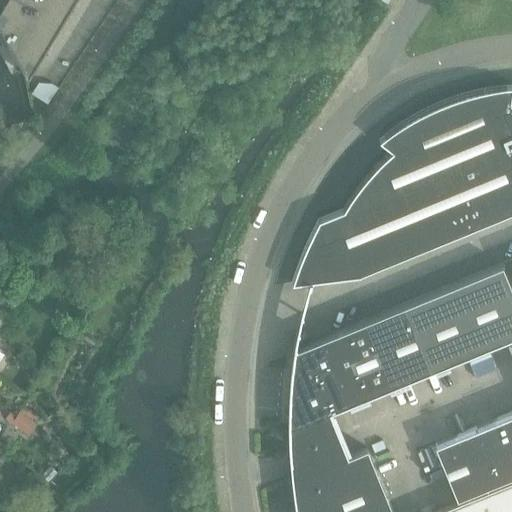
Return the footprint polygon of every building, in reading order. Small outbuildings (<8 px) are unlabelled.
[(0,0),(0,25),(23,68),(27,75),(72,0),(0,0)] [(38,82),(31,93),(47,104),(58,87),(52,83),(38,82)] [(296,270),(294,277),(292,283),(308,281),(361,275),(511,212),(511,101),(510,102),(511,90),(511,85),(506,86),(499,87),(493,88),(486,89),(478,90),(468,93),(460,95),(453,97),(445,100),(441,102),(433,105),(426,108),(417,113),(408,118),(399,124),(393,129),(387,134),(379,140),(392,150),(384,158),(376,166),(370,172),(363,180),(360,185),(353,193),(347,203),(343,210),(319,219),(314,229),(311,235),(306,245),(304,251),(299,264),(296,270)] [(31,251),(34,243),(28,241),(25,249),(31,251)] [(289,388),(288,420),(289,452),(291,451),(291,450),(291,448),(308,441),(307,440),(301,423),(329,412),(510,337),(511,336),(511,288),(502,264),(293,349),(293,352),(293,354),(292,356),(289,388)] [(0,278),(0,295),(7,300),(15,289),(0,278)] [(12,296),(6,305),(12,309),(18,300),(12,296)] [(511,411),(438,442),(435,444),(457,497),(511,474),(511,336),(510,337),(511,341),(511,411)] [(29,434),(37,422),(31,419),(34,415),(22,406),(11,422),(29,434)] [(291,451),(289,452),(289,453),(291,475),(291,477),(292,480),(293,494),(296,509),(297,509),(296,500),(306,495),(312,510),(340,498),(345,511),(393,511),(367,447),(348,455),(329,412),(301,423),(307,440),(308,441),(291,448),(291,450),(291,451)] [(48,481),(56,473),(50,466),(41,475),(48,481)] [(511,511),(511,479),(436,510),(431,511),(511,511)]
